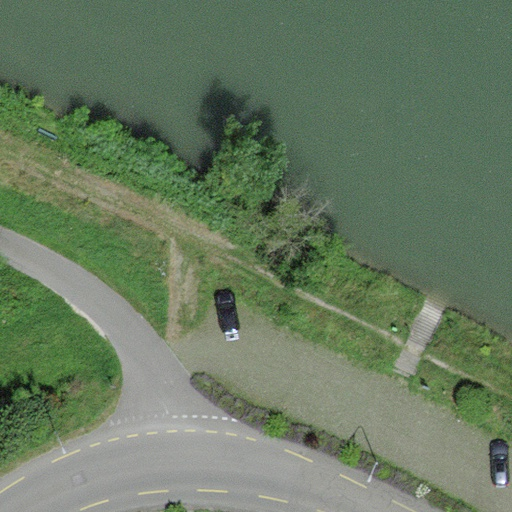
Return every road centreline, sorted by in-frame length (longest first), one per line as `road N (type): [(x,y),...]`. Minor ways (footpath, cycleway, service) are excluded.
road 1 (residential): [(0,250),(64,282),(117,332),(150,378),(163,463)]
road 2 (tertiary): [(163,463),(245,468),(368,511)]
road 3 (tertiary): [(14,511),(70,484),(163,463)]
